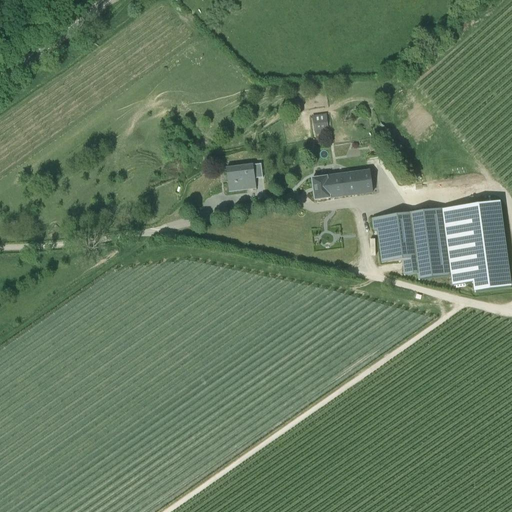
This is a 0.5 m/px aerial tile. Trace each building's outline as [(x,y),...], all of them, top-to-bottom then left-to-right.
[(312,116),(314,132),(328,130),(326,115),(312,116)] [(378,148),(374,142),(369,145),(372,151),(378,148)] [(257,191),(253,166),(226,169),(229,193),(256,189),(256,191),(257,191)] [(372,193),(369,172),(312,179),(315,201),(372,193)] [(474,294),(511,289),(500,203),(445,210),(445,209),(372,218),(373,231),(377,230),(382,263),(402,261),(404,276),(417,274),(418,281),(453,276),(454,287),(473,285),(474,294)]
